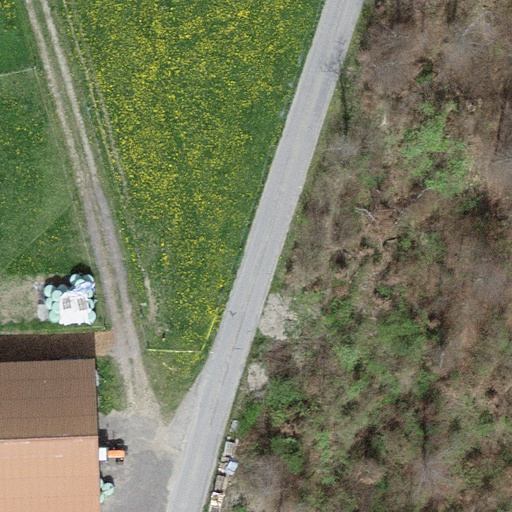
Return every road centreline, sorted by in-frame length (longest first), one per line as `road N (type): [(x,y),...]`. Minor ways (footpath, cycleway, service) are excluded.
road 1 (residential): [(183,511),(238,321),(354,0)]
road 2 (track): [(169,511),(125,384),(30,0)]
